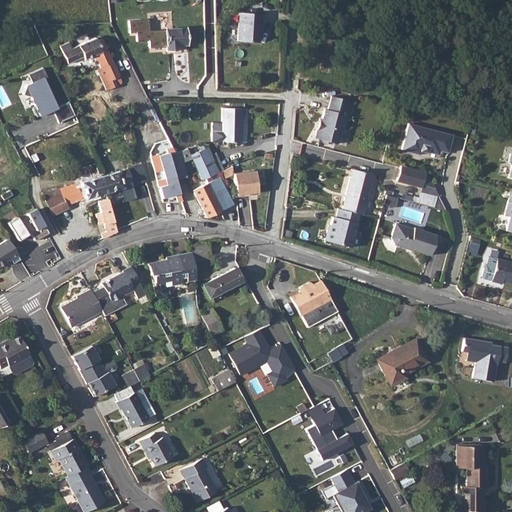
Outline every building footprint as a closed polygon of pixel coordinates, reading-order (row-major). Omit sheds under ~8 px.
[(187,45),(186,28),(166,29),(162,26),(162,14),(165,10),(170,10),(169,0),(146,0),(149,48),(166,47),(166,51),(176,51),(176,46),(187,45)] [(239,15),(237,43),(257,44),(258,35),(259,35),(259,34),(260,34),(261,16),(239,15)] [(69,42),(61,45),(69,63),(83,57),(84,60),(95,55),(103,74),(100,75),(104,84),(119,76),(103,39),(98,41),(96,38),(72,48),(69,42)] [(48,91),(52,89),(43,68),(28,74),(32,83),(25,86),(22,94),(30,97),(35,106),(32,107),(37,116),(47,112),(46,110),(51,108),(53,111),(58,122),(74,115),(70,105),(68,101),(56,107),(48,91)] [(319,125),(314,128),(313,134),(315,139),(333,143),(337,128),(340,125),(344,113),(342,112),(346,99),(329,95),(325,108),(322,107),(319,118),(320,118),(319,125)] [(221,124),(221,140),(221,141),(241,142),(242,116),(244,116),(244,108),(222,107),(221,124)] [(451,134),(407,122),(400,149),(418,154),(419,150),(420,147),(437,151),(438,149),(446,152),(451,134)] [(207,147),(190,155),(192,159),(202,179),(217,171),(207,147)] [(187,149),(179,151),(182,162),(192,159),(190,155),(187,149)] [(174,152),(168,154),(173,170),(184,167),(182,162),(179,151),(174,152)] [(168,154),(150,159),(160,196),(179,190),(176,179),(173,170),(168,154)] [(127,168),(102,175),(106,192),(146,181),(141,162),(127,166),(127,168)] [(400,165),(396,180),(421,187),(425,171),(400,165)] [(184,167),(173,170),(176,179),(187,176),(184,167)] [(352,168),(342,209),(357,213),(361,214),(371,174),(352,168)] [(234,172),(234,173),(236,196),(244,195),(244,193),(257,191),(255,170),(234,172)] [(99,176),(43,192),(45,200),(53,214),(68,206),(67,204),(83,199),(84,205),(91,203),(89,197),(106,192),(102,175),(99,176)] [(219,177),(192,189),(199,202),(224,188),(219,177)] [(511,187),(509,187),(502,213),(507,214),(504,228),(511,231),(511,230),(511,187)] [(224,188),(199,202),(206,216),(231,204),(226,193),(227,193),(224,188)] [(396,206),(398,196),(386,194),(385,204),(396,206)] [(107,199),(97,201),(107,235),(116,231),(115,229),(107,199)] [(342,209),(336,207),(333,216),(330,215),(327,228),(325,228),(322,238),(348,245),(357,213),(342,209)] [(35,239),(48,233),(36,208),(27,213),(28,215),(35,228),(30,231),(30,232),(35,239)] [(17,215),(7,221),(18,239),(28,233),(25,230),(27,229),(25,225),(23,226),(20,220),(17,215)] [(23,226),(25,225),(27,229),(25,230),(28,233),(30,232),(30,231),(35,228),(28,215),(20,220),(23,226)] [(414,230),(394,224),(390,237),(394,246),(407,249),(408,247),(413,248),(412,249),(412,250),(430,255),(436,235),(414,228),(414,230)] [(13,262),(20,258),(7,237),(0,242),(0,264),(10,258),(13,262)] [(207,242),(189,245),(191,258),(210,254),(207,242)] [(210,254),(191,258),(191,259),(192,263),(211,259),(210,254)] [(177,255),(165,257),(165,260),(159,261),(157,264),(148,266),(150,275),(153,275),(155,287),(164,285),(164,286),(180,284),(179,279),(185,278),(186,282),(194,281),(191,259),(179,261),(177,255)] [(511,262),(496,258),(494,265),(511,270),(511,262)] [(511,270),(494,265),(490,281),(500,283),(501,281),(511,283),(511,270)] [(122,272),(100,284),(101,285),(90,291),(98,305),(100,311),(118,302),(116,298),(131,290),(136,299),(144,295),(129,267),(121,271),(122,272)] [(240,280),(233,267),(201,284),(207,297),(240,280)] [(300,314),(329,298),(319,281),(313,284),(308,281),(298,286),(298,292),(289,297),(299,315),(300,314)] [(90,291),(89,290),(75,297),(76,299),(59,308),(70,328),(101,311),(100,311),(98,305),(90,291)] [(329,298),(300,314),(302,319),(312,314),(312,313),(331,302),(329,298)] [(210,308),(199,314),(209,335),(221,329),(216,319),(210,308)] [(247,344),(228,354),(239,375),(266,361),(272,371),(266,374),(273,386),(285,380),(282,374),(293,369),(280,344),(268,351),(257,329),(243,336),(247,344)] [(347,332),(327,343),(331,350),(335,347),(341,344),(351,339),(347,332)] [(0,344),(0,367),(6,364),(10,372),(13,373),(30,364),(31,360),(17,335),(9,340),(0,344)] [(485,341),(463,337),(461,351),(466,352),(472,352),(471,361),(474,361),(472,377),(493,380),(495,365),(496,365),(496,360),(504,361),(506,347),(490,344),(484,343),(485,341)] [(325,339),(320,341),(326,352),(331,350),(327,343),(325,339)] [(413,339),(376,359),(389,384),(403,376),(401,373),(425,360),(413,339)] [(320,341),(315,344),(321,356),(326,353),(326,352),(320,341)] [(341,344),(335,347),(339,354),(345,351),(341,344)] [(90,345),(70,356),(81,376),(101,366),(90,345)] [(326,352),(326,353),(330,361),(340,356),(339,354),(335,347),(331,350),(326,352)] [(101,366),(81,376),(92,397),(103,391),(114,385),(106,371),(115,367),(112,360),(101,366)] [(142,364),(140,365),(146,377),(148,376),(142,364)] [(140,365),(131,369),(138,381),(146,377),(140,365)] [(227,369),(210,378),(217,389),(233,381),(227,369)] [(116,401),(132,393),(128,386),(113,394),(116,401)] [(116,401),(114,402),(118,410),(120,409),(129,427),(147,418),(133,392),(132,393),(116,401)] [(306,410),(311,420),(333,409),(328,398),(306,410)] [(314,425),(305,429),(321,460),(352,444),(347,434),(336,439),(330,430),(342,424),(333,409),(311,420),(314,425)] [(58,412),(53,414),(57,421),(62,419),(58,412)] [(27,437),(33,448),(45,442),(39,431),(27,437)] [(137,440),(141,447),(143,446),(149,457),(153,465),(170,456),(160,437),(156,439),(152,432),(137,440)] [(27,437),(20,441),(26,452),(33,448),(27,437)] [(56,458),(66,476),(84,465),(86,465),(71,438),(49,451),(53,460),(56,458)] [(454,451),(454,467),(458,467),(458,472),(455,475),(455,492),(459,493),(458,504),(458,511),(481,511),(481,487),(483,487),(484,467),(481,467),(481,451),(477,445),(459,446),(454,451)] [(179,470),(189,489),(190,488),(193,493),(191,493),(195,501),(214,491),(202,468),(205,467),(200,458),(179,470)] [(403,461),(388,469),(393,478),(408,471),(403,461)] [(66,476),(63,477),(82,511),(101,501),(87,474),(89,473),(84,465),(66,476)] [(354,483),(347,469),(329,478),(333,485),(321,491),(325,499),(332,496),(336,505),(340,503),(344,511),(365,511),(364,510),(368,508),(365,502),(368,500),(358,481),(354,483)] [(4,480),(0,482),(0,499),(11,493),(4,480)]
